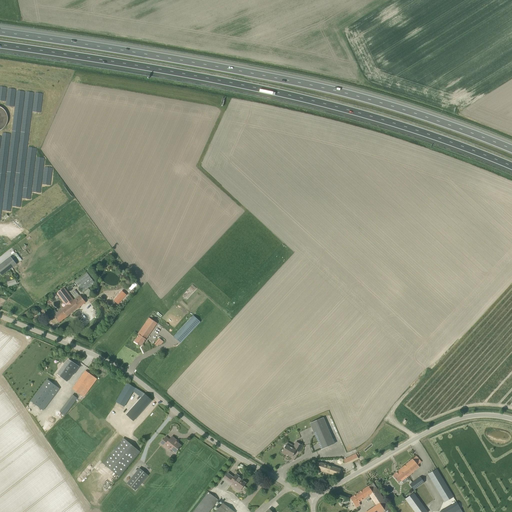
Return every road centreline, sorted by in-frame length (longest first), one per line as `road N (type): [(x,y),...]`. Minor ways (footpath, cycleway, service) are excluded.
road 1 (motorway): [(0,44),(316,101),(511,166)]
road 2 (motorway): [(511,149),(319,87),(0,31)]
road 3 (unclassified): [(0,316),(115,367),(190,426),(310,499)]
road 4 (unclassified): [(511,420),(476,416),(437,426),(310,499)]
